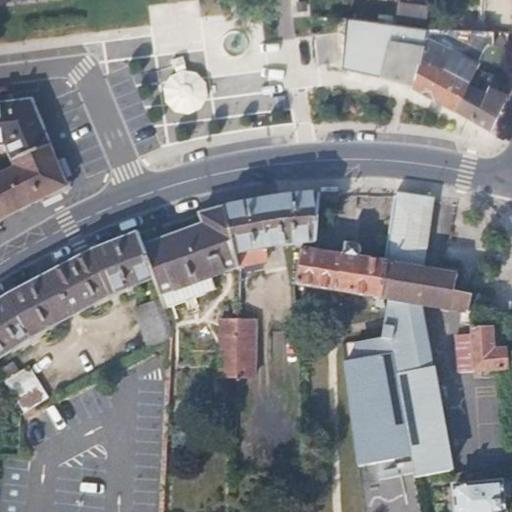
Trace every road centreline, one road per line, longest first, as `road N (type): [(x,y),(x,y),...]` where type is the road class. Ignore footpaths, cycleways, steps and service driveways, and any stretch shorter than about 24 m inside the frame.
road 1 (secondary): [(138,197),(309,161),(408,161),(511,185)]
road 2 (residential): [(138,197),(81,69),(0,72)]
road 3 (secondary): [(0,267),(138,197)]
